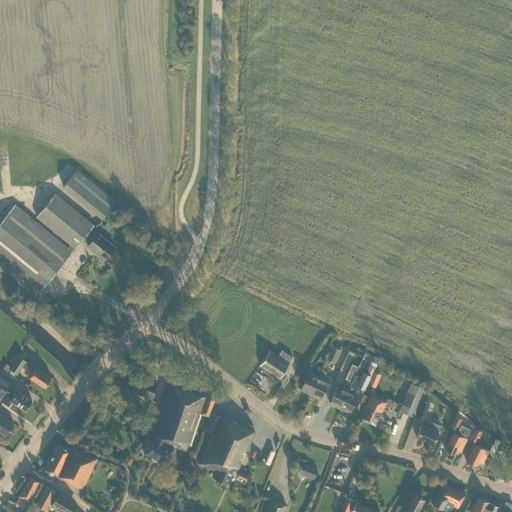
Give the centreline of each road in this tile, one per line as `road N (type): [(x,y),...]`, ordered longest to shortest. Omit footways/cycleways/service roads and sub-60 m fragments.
road 1 (unclassified): [(511,493),(293,429),(145,320)]
road 2 (tertiary): [(145,320),(190,265),(209,208),(216,0)]
road 3 (tertiary): [(0,493),(47,427),(145,320)]
